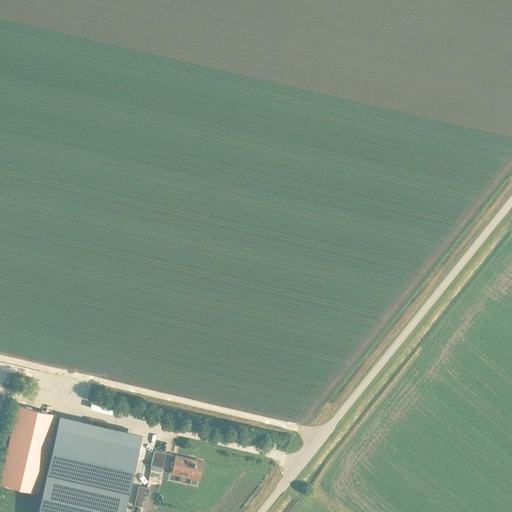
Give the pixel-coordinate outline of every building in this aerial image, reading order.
[(385,348),(394,338),(389,334),(380,345),(385,348)] [(62,384),(56,411),(87,417),(90,402),(83,400),(86,388),(62,384)] [(56,414),(17,404),(0,474),(0,482),(37,492),(56,414)] [(51,433),(49,443),(52,444),(36,511),(123,511),(139,445),(56,426),(54,434),(51,433)] [(163,467),(166,453),(154,450),(151,464),(163,467)] [(198,479),(202,461),(176,455),(172,473),(198,479)] [(134,505),(141,506),(146,487),(138,485),(134,505)]
